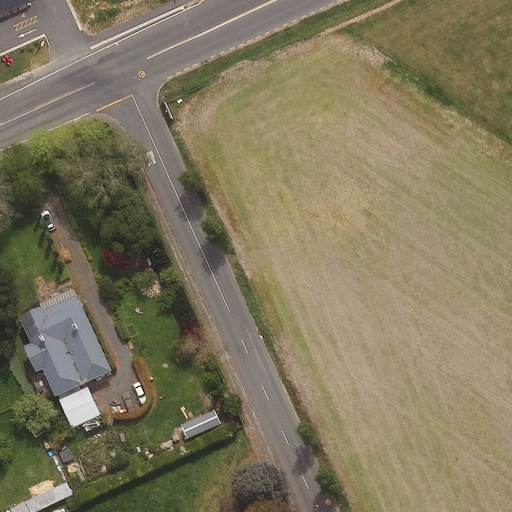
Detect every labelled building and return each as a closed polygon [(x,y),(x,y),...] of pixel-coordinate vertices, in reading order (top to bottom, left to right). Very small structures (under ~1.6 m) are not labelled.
[(0,0),(0,17),(35,2),(34,0),(0,0)] [(79,299),(22,324),(33,349),(25,352),(36,378),(46,374),(58,401),(113,376),(79,299)] [(101,417),(89,391),(61,404),(73,430),(101,417)] [(76,443),(58,450),(63,465),(82,459),(76,443)] [(22,501),(27,511),(41,511),(59,504),(51,487),(22,501)]
